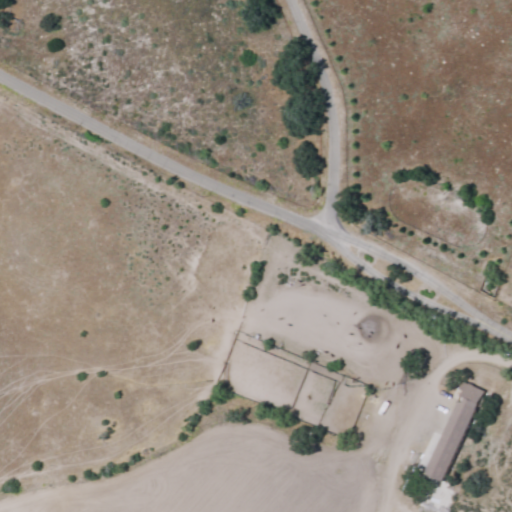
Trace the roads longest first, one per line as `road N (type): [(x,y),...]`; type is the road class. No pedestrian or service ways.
road 1 (residential): [(511,336),(382,251),(141,147),(0,73)]
road 2 (residential): [(325,228),(332,102),(294,0)]
